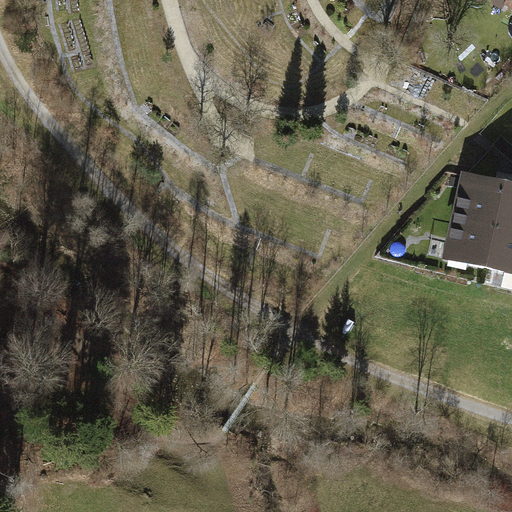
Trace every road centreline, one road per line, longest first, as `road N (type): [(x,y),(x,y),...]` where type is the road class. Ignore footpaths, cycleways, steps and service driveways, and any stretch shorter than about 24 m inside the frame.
road 1 (track): [(188,57),(284,111),(316,114),(371,77)]
road 2 (track): [(243,149),(207,103),(167,0)]
